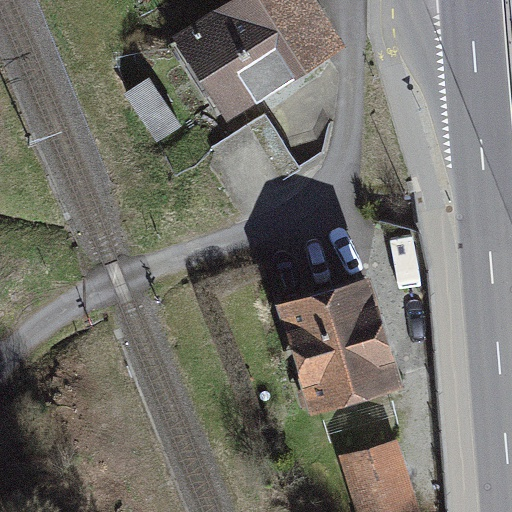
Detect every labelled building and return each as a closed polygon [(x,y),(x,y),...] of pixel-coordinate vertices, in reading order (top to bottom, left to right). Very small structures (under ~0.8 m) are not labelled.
[(332,37),(309,0),(221,0),(183,23),(230,100),(332,37)] [(157,139),(182,127),(158,77),(134,88),(157,139)] [(267,97),(232,125),(276,182),(312,154),(267,97)] [(363,259),(289,280),(320,390),(394,369),(363,259)] [(390,435),(345,453),(369,511),(383,511),(416,499),(390,435)]
